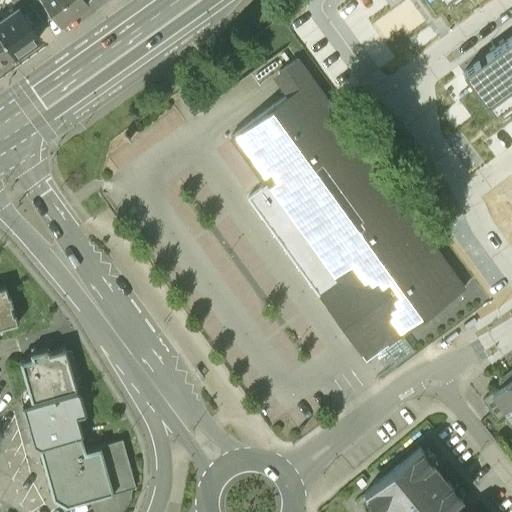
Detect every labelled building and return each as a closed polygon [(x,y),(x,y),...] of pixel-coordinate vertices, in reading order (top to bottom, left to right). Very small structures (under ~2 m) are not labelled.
[(28,0),(43,21),(53,14),(42,0),(28,0)] [(42,0),(53,14),(58,23),(88,2),(86,0),(42,0)] [(0,17),(0,36),(13,54),(39,36),(17,5),(0,17)] [(0,63),(13,54),(0,36),(0,63)] [(511,100),(511,36),(463,72),(494,114),(511,100)] [(271,106),(272,107),(253,120),(253,119),(251,121),(232,135),(230,136),(245,156),(245,157),(246,158),(247,158),(266,184),(248,197),(259,213),(261,216),(309,281),(322,298),(321,299),(322,301),(322,300),(366,359),(445,301),(446,301),(447,300),(462,289),(464,288),(462,287),(450,270),(449,268),(449,269),(436,252),(437,252),(436,249),(435,249),(422,232),(423,232),(422,230),(421,230),(409,213),(408,211),(407,211),(395,194),(381,175),(381,174),(380,173),(367,156),(368,155),(366,153),(365,153),(353,136),(354,136),(352,134),(339,117),(340,117),(338,115),(325,98),(326,98),(324,96),(311,79),(312,79),(311,77),(310,78),(298,61),(299,60),(297,58),(295,59),(295,60),(281,70),(280,70),(278,72),(279,73),(280,73),(293,91),(273,105),(271,106)] [(0,327),(17,322),(15,312),(13,313),(10,305),(13,304),(10,294),(7,294),(4,284),(0,285),(0,327)] [(49,351),(48,349),(45,346),(29,351),(30,356),(19,359),(30,401),(77,389),(66,346),(49,351)] [(511,379),(508,374),(500,379),(499,388),(492,393),(506,412),(506,414),(506,419),(510,419),(511,421),(511,379)] [(38,446),(81,435),(89,432),(77,389),(30,401),(21,404),(33,447),(38,446)] [(496,419),(506,412),(492,393),(482,400),(496,419)] [(86,450),(81,435),(38,446),(52,497),(64,505),(113,491),(107,470),(100,446),(86,450)] [(100,446),(107,470),(128,464),(121,440),(100,446)] [(420,447),(363,493),(377,510),(379,509),(382,511),(473,511),(472,511),(450,511),(448,509),(462,498),(448,481),(447,482),(432,464),(433,463),(420,447)] [(107,470),(113,491),(134,485),(128,464),(107,470)]
